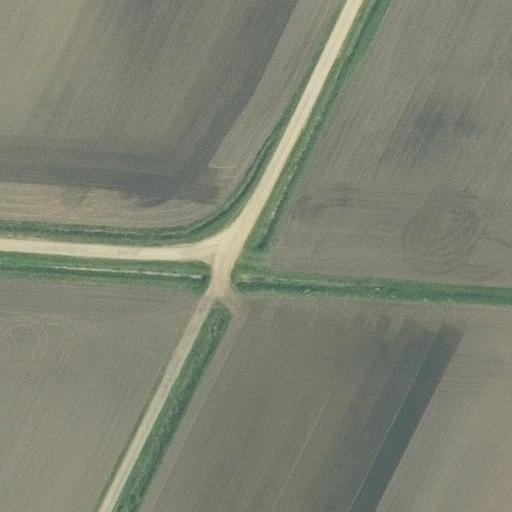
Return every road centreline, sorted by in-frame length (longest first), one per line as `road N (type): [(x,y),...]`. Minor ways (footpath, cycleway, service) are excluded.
road 1 (track): [(352,0),(106,511)]
road 2 (track): [(239,242),(185,250),(0,237)]
